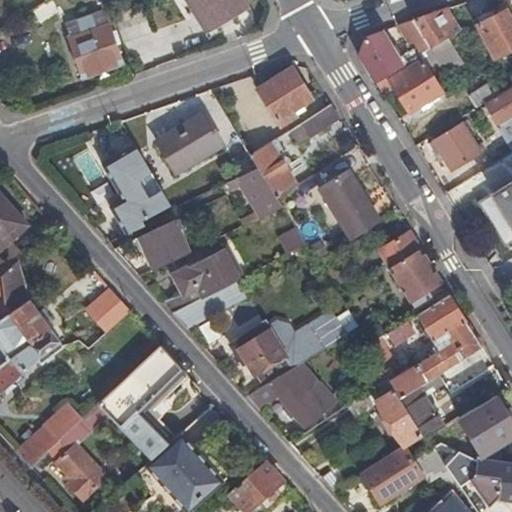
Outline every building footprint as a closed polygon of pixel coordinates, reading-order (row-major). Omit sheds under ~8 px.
[(246,8),(241,0),(194,0),(212,29),(246,8)] [(112,11),(123,41),(152,32),(142,1),(112,11)] [(450,7),(401,24),(422,55),(450,38),(452,36),(447,28),(459,21),(450,7)] [(495,59),(511,50),(511,12),(510,8),(477,24),(495,59)] [(85,78),(123,65),(107,17),(95,21),(92,12),(78,17),(81,26),(69,30),(72,37),(70,40),(85,78)] [(459,21),(447,28),(452,36),(463,29),(459,21)] [(360,54),(378,82),(389,76),(408,64),(397,47),(403,44),(399,39),(404,35),(398,25),(370,35),(360,54)] [(425,60),(430,68),(441,64),(448,75),(467,63),(450,38),(422,55),(425,60)] [(378,82),(384,92),(394,84),(412,111),(445,91),(430,68),(425,60),(392,80),(389,76),(378,82)] [(315,99),(294,67),(262,86),(285,123),(302,113),(300,109),(315,99)] [(471,93),(479,107),(487,102),(502,92),(494,79),(471,93)] [(500,121),(511,114),(511,86),(502,92),(487,102),(500,121)] [(303,141),(342,119),(332,103),(294,127),(303,141)] [(179,170),(225,142),(207,112),(160,141),(179,170)] [(476,141),(463,121),(433,139),(452,169),(469,158),(466,154),(474,149),(471,145),(476,141)] [(257,149),(274,139),(266,127),(249,137),(257,149)] [(253,151),(262,166),(281,196),(302,183),(274,139),(257,149),(253,151)] [(161,210),(174,204),(138,142),(104,162),(125,195),(112,202),(128,229),(146,222),(145,217),(161,210)] [(262,166),(241,176),(263,212),(284,202),(281,196),(262,166)] [(323,188),(331,202),(361,183),(353,169),(323,188)] [(354,238),(383,221),(361,183),(331,202),(354,238)] [(511,188),(484,207),(511,248),(511,247),(511,188)] [(0,197),(0,250),(32,220),(5,193),(0,197)] [(164,217),(161,210),(145,217),(146,222),(148,225),(164,217)] [(147,250),(156,265),(193,247),(176,215),(136,234),(145,251),(147,250)] [(282,235),(289,250),(308,240),(301,229),(299,225),(282,235)] [(411,300),(444,280),(412,229),(379,249),(411,300)] [(209,249),(211,255),(224,248),(221,243),(209,249)] [(201,298),(241,276),(224,248),(211,255),(173,275),(183,295),(185,299),(197,292),(201,298)] [(30,249),(3,275),(4,301),(33,340),(52,324),(32,296),(30,249)] [(201,298),(175,313),(189,328),(250,293),(241,276),(201,298)] [(125,311),(105,290),(83,310),(103,330),(125,311)] [(197,292),(185,299),(183,295),(166,302),(175,313),(201,298),(197,292)] [(419,387),(487,348),(453,294),(420,315),(435,338),(432,344),(437,351),(396,381),(405,395),(419,387)] [(63,339),(52,324),(33,340),(4,301),(0,304),(0,313),(3,317),(0,319),(0,341),(10,355),(0,362),(0,390),(1,392),(35,362),(63,339)] [(411,320),(393,332),(400,345),(419,333),(411,320)] [(245,343),(268,381),(305,360),(345,336),(338,324),(289,354),(272,326),(245,343)] [(365,333),(372,345),(385,337),(388,334),(381,324),(365,333)] [(81,333),(79,337),(89,343),(93,340),(81,333)] [(383,362),(389,372),(400,364),(385,337),(372,345),(377,353),(383,362)] [(0,362),(10,355),(0,341),(0,362)] [(186,367),(164,343),(159,348),(101,402),(111,413),(137,442),(153,459),(179,435),(149,402),(186,367)] [(378,366),(383,362),(377,353),(372,357),(378,366)] [(268,381),(248,393),(261,407),(281,394),(291,404),(299,413),(309,423),(339,401),(323,381),(321,382),(305,360),(268,381)] [(395,382),(389,372),(383,362),(378,366),(371,370),(382,389),(395,382)] [(410,447),(429,436),(432,435),(405,395),(396,381),(395,382),(382,389),(354,406),(359,416),(382,404),(410,447)] [(432,435),(443,428),(419,387),(405,395),(432,435)] [(511,435),(511,412),(501,394),(464,416),(486,451),(511,435)] [(68,402),(18,450),(33,466),(53,447),(84,418),(68,402)] [(84,418),(53,447),(63,458),(60,460),(73,473),(76,476),(70,482),(86,498),(111,474),(80,442),(111,413),(101,402),(84,418)] [(299,413),(291,404),(287,407),(295,416),(299,413)] [(226,478),(183,431),(179,435),(153,459),(148,464),(190,510),(226,478)] [(142,469),(148,464),(153,459),(137,442),(126,451),(142,469)] [(409,448),(365,474),(385,505),(427,481),(431,487),(447,477),(430,451),(415,460),(409,448)] [(286,479),(268,458),(230,492),(248,511),(260,502),(269,511),(270,511),(291,493),(282,483),(286,479)] [(511,462),(482,459),(480,458),(478,474),(473,478),(490,503),(501,497),(511,498),(511,462)] [(188,511),(190,510),(148,464),(142,469),(136,475),(171,511),(188,511)] [(346,485),(334,468),(323,476),(336,490),(346,485)] [(67,478),(70,482),(76,476),(73,473),(67,478)] [(480,511),(464,487),(445,503),(443,501),(431,511),(480,511)] [(248,511),(230,492),(224,498),(236,511),(248,511)]
